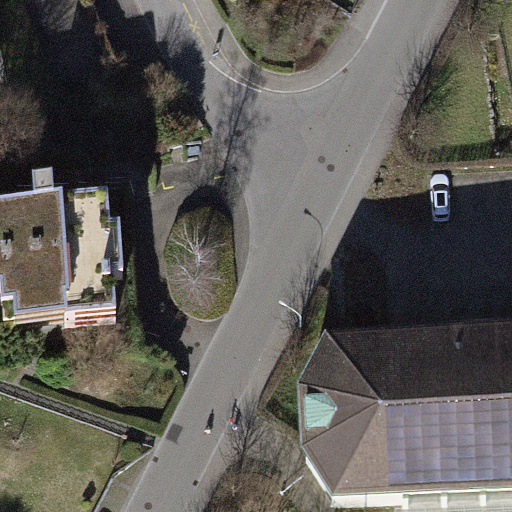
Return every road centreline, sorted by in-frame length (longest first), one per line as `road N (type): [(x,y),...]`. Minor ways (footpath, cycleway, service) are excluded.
road 1 (residential): [(327,174),(166,511)]
road 2 (residential): [(163,0),(180,38),(242,118),(327,174)]
road 3 (residential): [(421,0),(327,174)]
